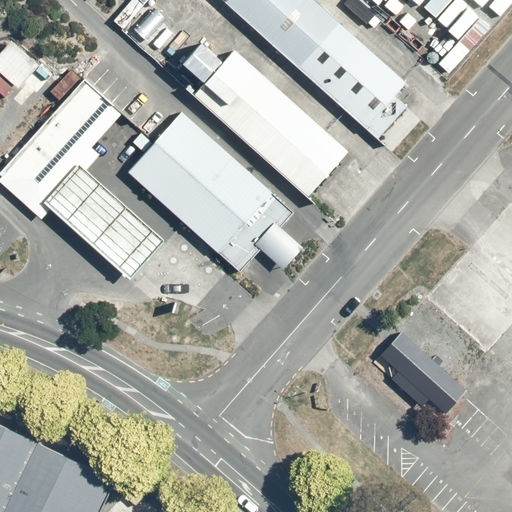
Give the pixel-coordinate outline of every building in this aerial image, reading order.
[(167,24),(145,5),(149,0),(127,0),(112,18),(128,31),(146,47),(167,24)] [(388,73),(304,0),(203,0),(344,123),(388,73)] [(0,93),(7,99),(36,64),(9,41),(0,50),(0,93)] [(350,152),(236,50),(194,95),(309,197),(350,152)] [(295,213),(182,113),(127,172),(242,273),(295,213)] [(166,241),(87,170),(51,209),(131,281),(166,241)] [(484,345),(425,292),(368,356),(423,404),(425,402),(443,418),(470,387),(457,375),(484,345)] [(119,481),(0,424),(0,511),(103,511),(118,481),(119,481)]
